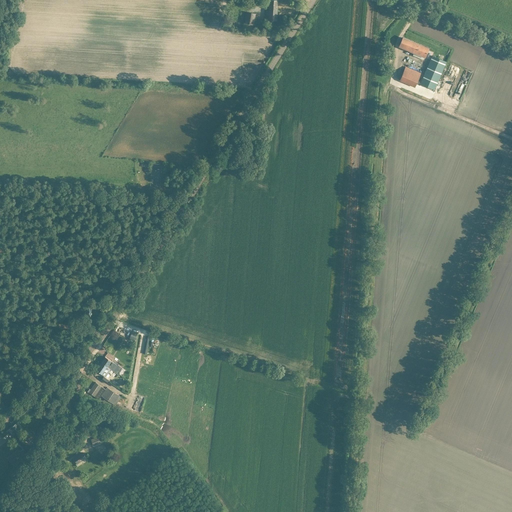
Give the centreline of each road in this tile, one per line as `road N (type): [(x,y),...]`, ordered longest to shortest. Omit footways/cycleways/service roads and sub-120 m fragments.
road 1 (tertiary): [(0,422),(94,345),(313,0)]
road 2 (track): [(350,511),(387,35),(409,5)]
road 3 (track): [(90,348),(0,495)]
